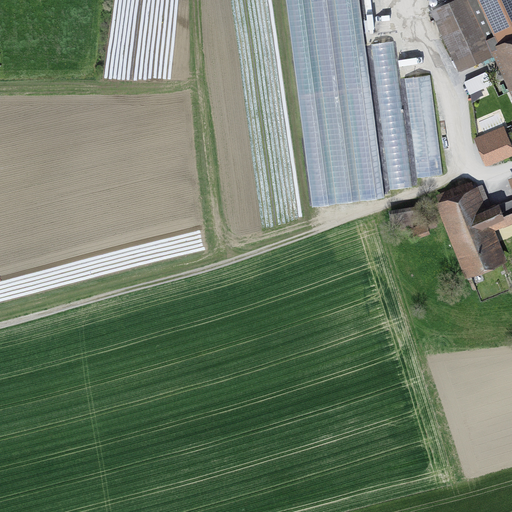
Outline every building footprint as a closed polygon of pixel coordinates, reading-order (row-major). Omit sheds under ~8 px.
[(359,0),(285,0),(312,206),(384,196),(359,0)] [(368,0),(372,33),(388,31),(383,0),(368,0)] [(511,0),(455,0),(433,10),(460,71),(495,55),(506,77),(511,74),(511,0)] [(394,41),(371,44),(390,189),(412,186),(394,41)] [(465,76),(470,90),(490,82),(485,68),(465,76)] [(430,75),(405,78),(418,177),(443,174),(430,75)] [(501,128),(475,138),(486,163),(511,153),(501,128)] [(471,270),(498,259),(484,223),(501,217),(496,204),(479,211),(468,183),(440,194),(471,270)] [(418,208),(391,212),(392,223),(401,222),(402,228),(413,226),(412,220),(420,219),(418,208)] [(511,212),(501,217),(505,226),(511,222),(511,212)] [(412,228),(415,237),(429,232),(427,223),(412,228)]
